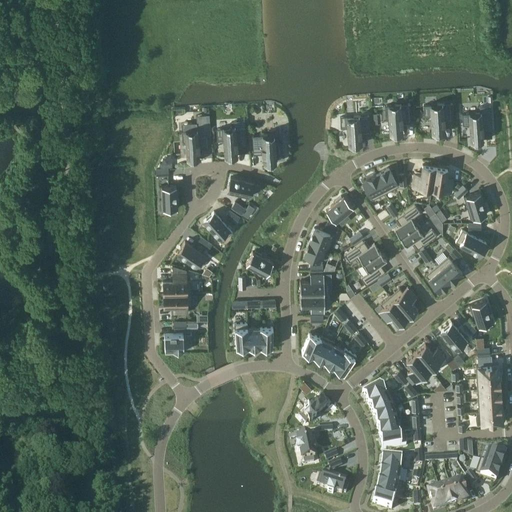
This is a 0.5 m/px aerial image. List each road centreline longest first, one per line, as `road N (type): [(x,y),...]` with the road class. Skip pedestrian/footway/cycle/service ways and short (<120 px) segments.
road 1 (residential): [(340,174),(382,152),(416,147),(475,165),(496,190),(504,219),(484,272)]
road 2 (residential): [(186,400),(149,347),(147,275),(192,212)]
road 3 (residential): [(436,311),(340,174)]
road 4 (residential): [(285,293),(297,226),(340,174)]
road 5 (residential): [(356,511),(361,443),(336,395)]
